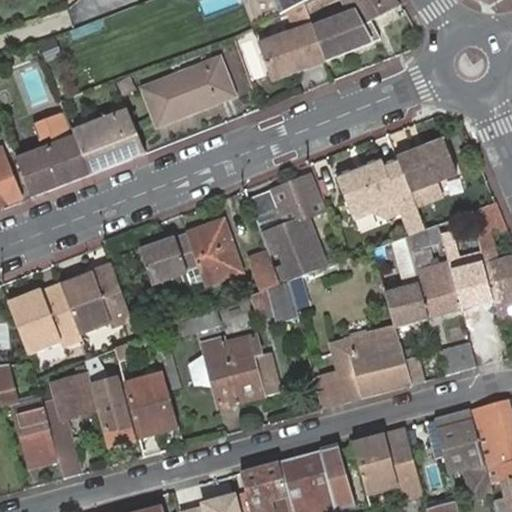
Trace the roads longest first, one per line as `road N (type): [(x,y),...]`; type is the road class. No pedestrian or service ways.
road 1 (residential): [(511,381),(18,511)]
road 2 (residential): [(438,75),(0,250)]
